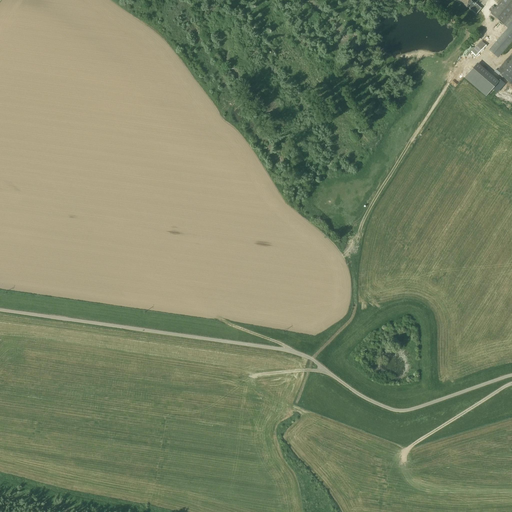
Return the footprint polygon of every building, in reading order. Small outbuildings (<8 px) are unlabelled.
[(511,0),(501,0),(490,14),(503,24),(511,13),(511,0)] [(481,9),(472,1),(467,7),(476,14),(481,9)] [(511,13),(503,24),(508,29),(511,24),(511,13)] [(508,29),(490,50),(497,57),(511,39),(511,24),(508,29)] [(482,41),(471,52),(474,55),(485,44),(482,41)] [(511,54),(497,71),(503,76),(507,72),(505,70),(511,61),(511,54)] [(498,82),(477,64),(465,78),(486,96),(498,82)]
